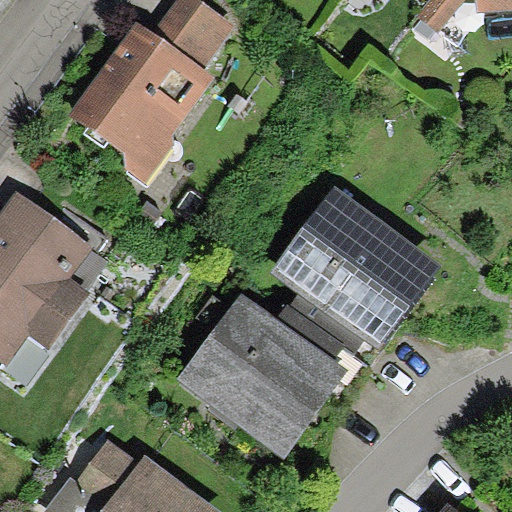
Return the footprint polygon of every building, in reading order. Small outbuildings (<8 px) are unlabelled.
[(180,0),(148,44),(137,38),(71,125),(126,165),(128,179),(145,192),(216,94),(195,78),(232,29),(192,0),(180,0)] [(511,0),(430,0),(419,17),(440,32),(463,0),(472,0),(476,25),(511,19),(511,0)] [(446,271),(339,187),(271,275),(301,298),(293,308),(369,368),(446,271)] [(96,258),(13,198),(0,216),(0,368),(10,375),(28,350),(46,363),(86,307),(70,295),(96,258)] [(243,303),(234,315),(178,386),(288,472),(353,390),(243,303)] [(141,473),(104,445),(51,511),(211,511),(149,463),(141,473)]
